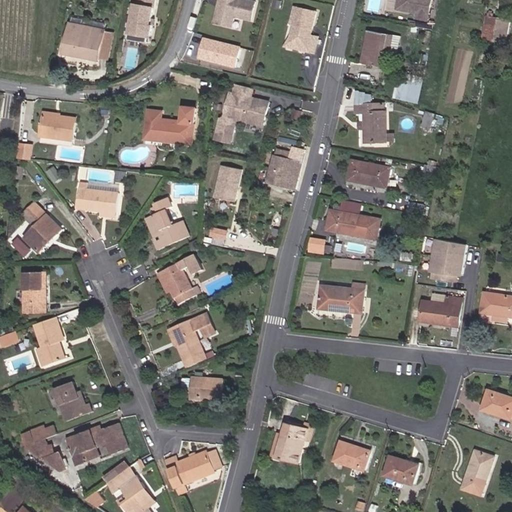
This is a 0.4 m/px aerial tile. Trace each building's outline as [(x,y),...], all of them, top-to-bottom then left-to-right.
[(154,19),(157,0),(138,0),(139,1),(139,5),(136,4),(131,33),(150,36),(153,37),(155,25),(153,25),(154,19)] [(252,20),(257,2),(247,0),(220,0),(215,23),(233,27),(235,16),(252,20)] [(403,9),(400,5),(401,1),(403,0),(399,0),(398,9),(411,12),(409,8),(407,10),(403,9)] [(429,20),(432,0),(403,0),(401,1),(400,5),(403,9),(407,10),(409,8),(411,12),(418,13),(417,18),(429,20)] [(311,36),(317,13),(296,8),(292,23),(295,24),(292,38),(297,45),(308,48),(307,51),(315,53),(319,38),(311,36)] [(495,41),(499,19),(487,17),(486,26),(487,26),(484,39),(495,41)] [(507,44),(511,22),(499,19),(495,41),(507,44)] [(110,60),(115,33),(71,24),(66,53),(101,60),(101,59),(110,60)] [(384,67),(387,51),(385,51),(388,34),(369,31),(366,47),(371,48),(368,64),(384,67)] [(149,43),(150,36),(131,33),(130,40),(149,43)] [(398,53),(401,37),(388,34),(385,51),(387,51),(398,53)] [(242,46),(202,37),(197,58),(237,67),(242,46)] [(297,45),(292,38),(286,46),(307,51),(308,48),(297,45)] [(419,104),(425,78),(400,72),(394,98),(419,104)] [(252,98),(255,88),(237,84),(235,94),(252,98)] [(359,98),(360,91),(349,89),(348,97),(359,98)] [(265,126),(270,102),(252,98),(235,94),(231,93),(225,119),(222,119),(217,139),(232,143),(237,122),(234,122),(235,119),(238,119),(265,126)] [(388,133),(387,112),(385,112),(385,104),(367,104),(359,105),(357,105),(357,113),(366,113),(366,123),(366,129),(367,143),(388,142),(388,133)] [(194,139),(198,109),(185,107),(183,122),(162,119),(163,112),(149,110),(146,139),(176,143),(177,137),(194,139)] [(302,119),(303,111),(295,110),(293,117),(302,119)] [(435,115),(427,112),(422,127),(431,130),(433,122),(435,115)] [(75,140),(78,118),(62,116),(45,114),(42,136),(75,140)] [(444,125),(445,119),(435,115),(433,122),(444,125)] [(397,142),(396,133),(388,133),(388,142),(397,142)] [(74,147),(75,140),(42,136),(41,143),(74,147)] [(32,159),(33,146),(22,144),(20,157),(32,159)] [(296,190),(306,151),(293,147),(292,153),(277,149),(268,183),(296,190)] [(388,188),(392,168),(354,161),(350,180),(388,188)] [(237,202),(244,170),(223,165),(216,197),(237,202)] [(438,173),(439,167),(426,165),(424,171),(438,173)] [(63,177),(55,167),(48,172),(56,182),(63,177)] [(126,184),(128,172),(116,171),(115,182),(126,184)] [(117,213),(119,193),(88,189),(89,184),(81,183),(78,208),(104,211),(117,213)] [(119,193),(120,186),(89,183),(89,184),(88,189),(119,193)] [(192,236),(185,221),(175,225),(168,209),(174,207),(169,198),(156,203),(158,206),(153,208),(156,214),(151,217),(158,234),(162,233),(165,238),(158,241),(157,242),(161,250),(192,236)] [(362,216),(364,204),(344,200),(342,212),(362,216)] [(30,221),(42,209),(36,203),(24,215),(30,221)] [(419,214),(420,206),(406,203),(405,211),(419,214)] [(63,230),(42,209),(30,221),(36,227),(26,238),(41,253),(49,244),(47,242),(53,236),(55,238),(63,230)] [(377,239),(381,219),(362,216),(342,212),(333,210),(329,230),(377,239)] [(158,234),(151,217),(148,218),(158,241),(165,238),(162,233),(158,234)] [(226,239),(228,231),(214,228),(213,236),(226,239)] [(225,246),(226,239),(213,236),(211,243),(225,246)] [(327,239),(310,237),(308,251),(325,253),(327,239)] [(468,243),(434,238),(429,270),(432,271),(459,275),(463,276),(468,243)] [(199,244),(197,239),(190,243),(193,248),(199,244)] [(194,253),(201,249),(199,244),(193,248),(192,248),(194,253)] [(417,262),(417,254),(402,253),(402,261),(417,262)] [(194,288),(185,270),(193,266),(197,274),(205,270),(197,254),(163,272),(173,291),(176,298),(177,298),(181,304),(202,293),(199,286),(194,288)] [(506,263),(507,255),(499,254),(498,262),(506,263)] [(432,271),(431,278),(458,282),(459,275),(432,271)] [(173,291),(163,272),(159,273),(169,293),(173,291)] [(49,312),(48,290),(43,290),(43,273),(25,273),(26,312),(49,312)] [(363,313),(366,285),(355,284),(354,289),(322,286),(320,309),(363,313)] [(511,316),(511,296),(486,293),(481,320),(496,322),(497,320),(507,322),(510,316),(511,316)] [(447,304),(448,296),(435,295),(434,302),(447,304)] [(460,327),(464,299),(448,296),(447,304),(434,302),(424,301),(421,321),(460,327)] [(208,359),(196,332),(203,329),(207,337),(217,333),(208,314),(175,328),(181,343),(179,343),(189,368),(208,359)] [(66,340),(58,317),(36,325),(44,347),(39,349),(46,367),(67,359),(61,342),(66,340)] [(181,343),(175,328),(170,330),(176,344),(179,343),(181,343)] [(20,341),(17,332),(0,338),(4,347),(20,341)] [(223,400),(225,379),(193,377),(193,378),(186,378),(184,380),(183,388),(186,390),(192,391),(191,397),(208,399),(223,400)] [(56,387),(68,420),(95,410),(92,401),(89,402),(85,404),(79,389),(75,380),(56,387)] [(85,404),(89,402),(83,388),(79,389),(85,404)] [(511,418),(511,397),(490,390),(484,409),(511,418)] [(47,423),(41,426),(43,432),(49,429),(47,423)] [(131,448),(121,423),(104,430),(102,426),(69,439),(79,466),(89,462),(88,461),(85,453),(100,447),(109,444),(113,455),(131,448)] [(307,440),(310,429),(305,428),(288,423),(285,435),(279,433),(273,455),(279,457),(278,457),(301,464),(307,440)] [(311,441),(315,426),(307,423),(305,428),(310,429),(307,440),(311,441)] [(60,434),(57,426),(49,429),(43,432),(41,426),(32,429),(35,436),(26,440),(29,446),(49,438),(60,434)] [(23,433),(26,440),(35,436),(32,429),(23,433)] [(37,453),(53,447),(49,438),(29,446),(37,453)] [(367,470),(372,454),(362,450),(363,448),(343,441),(337,461),(367,470)] [(60,453),(57,445),(53,447),(37,453),(63,471),(64,471),(66,471),(68,470),(68,468),(69,467),(69,465),(64,451),(60,453)] [(103,456),(100,447),(85,453),(88,461),(103,456)] [(223,466),(217,450),(210,453),(216,469),(223,466)] [(483,495),(496,457),(477,450),(464,489),(483,495)] [(187,484),(217,472),(216,469),(210,453),(209,451),(197,455),(198,458),(193,460),(192,457),(181,462),(178,463),(180,466),(170,470),(180,494),(189,491),(187,484)] [(415,484),(421,465),(392,456),(386,475),(415,484)] [(180,466),(178,463),(181,462),(179,457),(167,462),(170,470),(180,466)] [(132,467),(128,461),(121,467),(125,472),(132,467)] [(153,511),(150,507),(140,493),(148,488),(132,467),(125,472),(118,477),(110,483),(117,493),(124,489),(128,495),(120,501),(123,505),(125,504),(130,511),(153,511)] [(125,472),(121,467),(114,472),(118,477),(125,472)] [(110,483),(118,477),(114,472),(106,478),(110,483)] [(306,495),(309,487),(302,484),(299,493),(306,495)] [(158,502),(148,488),(140,493),(150,507),(158,502)] [(100,507),(108,501),(100,490),(88,499),(100,507)] [(364,511),(367,503),(359,501),(357,510),(364,511)]
